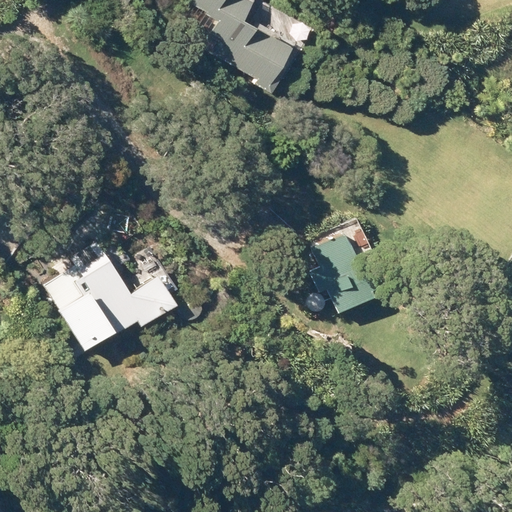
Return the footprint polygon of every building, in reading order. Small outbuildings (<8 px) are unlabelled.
[(126,0),(97,0),(118,14),(126,0)] [(253,80),(250,85),(266,94),(306,29),(257,0),(181,0),(188,4),(171,31),(253,80)] [(324,290),(335,315),(371,298),(341,233),(308,248),(318,269),(308,273),(317,293),(324,290)] [(73,265),(41,286),(78,342),(100,328),(108,339),(135,321),(140,328),(173,306),(154,278),(129,295),(93,240),(67,257),(73,265)] [(18,266),(25,278),(37,271),(29,259),(18,266)]
